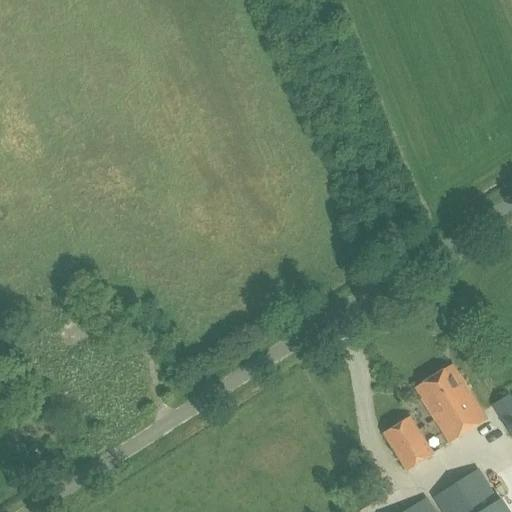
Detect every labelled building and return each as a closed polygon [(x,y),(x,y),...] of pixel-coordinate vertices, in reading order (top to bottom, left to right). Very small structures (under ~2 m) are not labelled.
[(30,346),(80,317),(66,294),(17,323),(30,346)] [(415,389),(449,443),(487,419),(453,365),(415,389)] [(493,406),(511,437),(511,397),(511,395),(493,406)] [(384,434),(407,470),(433,454),(410,418),(384,434)] [(486,448),(500,442),(495,432),(482,439),(486,448)] [(435,498),(443,511),(504,511),(479,470),(435,498)] [(405,511),(434,511),(426,499),(405,511)]
